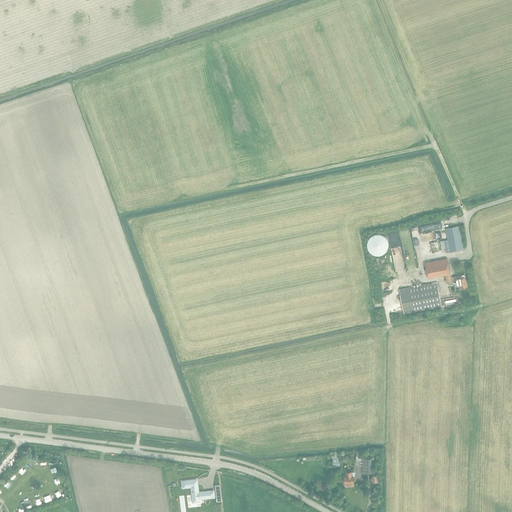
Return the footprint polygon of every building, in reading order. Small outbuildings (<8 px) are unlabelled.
[(446,228),(448,239),(440,241),(442,249),(445,248),(446,252),(463,248),(459,225),(446,228)] [(447,283),(451,282),(447,258),(426,262),(429,278),(445,275),(447,283)] [(461,288),(467,287),(465,274),(455,276),(456,279),(457,285),(460,284),(461,288)] [(437,282),(409,287),(399,289),(404,313),(441,307),(437,282)] [(372,474),(371,459),(362,459),(363,474),(372,474)] [(345,486),(352,486),(352,484),(351,484),(351,483),(354,482),(354,476),(350,476),(350,473),(347,473),(347,476),(345,476),(345,483),(345,486)] [(198,492),(197,485),(196,486),(196,479),(181,481),(182,485),(182,488),(191,487),(193,502),(199,501),(199,499),(204,498),(214,497),(213,490),(203,491),(198,492)]
